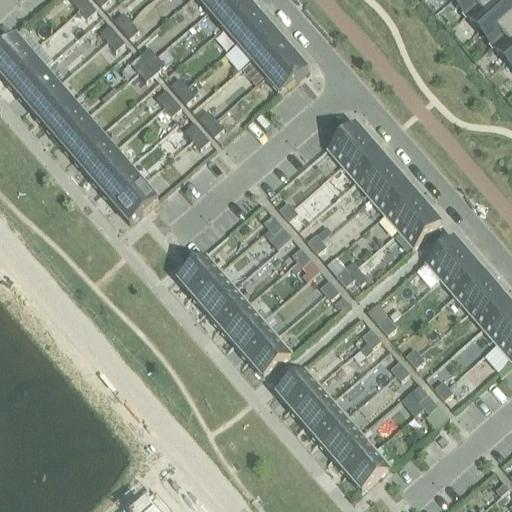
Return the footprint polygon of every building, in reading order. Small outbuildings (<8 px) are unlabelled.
[(77,0),(72,5),(80,14),(89,6),(83,0),(77,0)] [(108,0),(96,0),(94,2),(102,12),(111,3),(108,0)] [(228,0),(195,0),(195,1),(209,17),(228,0)] [(251,9),(243,0),(228,0),(209,17),(223,33),(251,9)] [(457,0),(456,1),(465,12),(461,16),(465,20),(488,0),(457,0)] [(511,4),(508,0),(488,0),(465,20),(469,25),(473,21),(482,32),(511,6),(511,4)] [(89,6),(80,14),(88,24),(97,15),(89,6)] [(511,6),(482,32),(492,43),(488,47),(492,51),(511,33),(511,6)] [(265,25),(251,9),(223,33),(237,50),(265,25)] [(114,26),(122,35),(128,30),(132,27),(124,17),(114,26)] [(280,41),(265,25),(237,50),(251,66),(280,41)] [(128,30),(122,35),(130,44),(136,39),(139,36),(132,27),(128,30)] [(100,38),(108,47),(117,39),(109,30),(100,38)] [(511,33),(492,51),(496,55),(500,52),(509,63),(511,60),(511,33)] [(117,39),(108,47),(116,56),(126,48),(117,39)] [(31,57),(16,40),(0,53),(0,78),(2,82),(31,57)] [(294,58),(280,41),(251,66),(265,82),(294,58)] [(149,52),(140,60),(148,69),(157,61),(149,52)] [(45,73),(31,57),(2,82),(16,98),(45,73)] [(309,75),(294,58),(265,82),(280,99),(309,75)] [(131,68),(139,78),(148,69),(140,60),(131,68)] [(165,71),(157,61),(148,69),(156,79),(165,71)] [(148,69),(139,78),(147,87),(156,79),(148,69)] [(59,90),(45,73),(16,98),(31,114),(59,90)] [(171,91),(178,100),(188,92),(180,83),(171,91)] [(73,106),(59,90),(31,114),(45,131),(73,106)] [(188,92),(178,100),(186,109),(196,101),(188,92)] [(157,103),(164,112),(174,104),(166,95),(157,103)] [(174,104),(164,112),(172,121),(182,113),(174,104)] [(87,122),(73,106),(45,131),(59,147),(87,122)] [(199,124),(207,133),(216,125),(208,116),(199,124)] [(101,139),(87,122),(59,147),(73,163),(101,139)] [(216,125),(207,133),(215,142),(224,134),(216,125)] [(185,136),(193,145),(202,137),(194,128),(185,136)] [(371,146),(356,129),(327,154),(342,171),(371,146)] [(202,137),(193,145),(201,154),(210,146),(202,137)] [(115,155),(101,139),(73,163),(87,180),(115,155)] [(342,171),(356,188),(385,163),(371,146),(342,171)] [(130,171),(115,155),(87,180),(101,196),(130,171)] [(356,188),(370,204),(399,179),(385,163),(356,188)] [(144,188),(130,171),(101,196),(115,212),(144,188)] [(370,204),(384,220),(413,195),(399,179),(370,204)] [(158,205),(144,188),(115,212),(130,229),(158,205)] [(384,220),(398,237),(427,212),(413,195),(384,220)] [(285,221),(294,213),(288,207),(279,215),(285,221)] [(398,237),(413,254),(442,229),(427,212),(398,237)] [(294,213),(285,221),(290,227),(299,219),(294,213)] [(269,234),(278,226),(273,220),(264,228),(269,234)] [(284,232),(278,226),(269,234),(275,240),(284,232)] [(324,233),(317,240),(322,246),(330,239),(324,233)] [(322,246),(317,240),(308,248),(313,254),(322,246)] [(454,243),(419,274),(433,291),(440,285),(469,260),(454,243)] [(322,246),(313,254),(318,260),(327,252),(322,246)] [(298,267),(307,259),(302,253),(292,261),(298,267)] [(200,265),(178,284),(192,301),(221,275),(206,259),(200,265)] [(303,273),(312,265),(307,259),(298,267),(303,273)] [(440,285),(455,301),(483,276),(469,260),(440,285)] [(341,286),(350,279),(345,273),(336,280),(341,286)] [(350,279),(341,286),(355,301),(362,294),(357,287),(364,281),(357,273),(350,279)] [(192,301),(207,317),(235,291),(221,275),(192,301)] [(455,301),(469,318),(497,293),(483,276),(455,301)] [(321,294),(326,299),(335,292),(330,286),(321,294)] [(207,317),(221,334),(250,307),(235,291),(207,317)] [(340,298),(335,292),(326,299),(331,305),(340,298)] [(483,334),(511,309),(497,293),(469,318),(483,334)] [(221,334),(235,350),(264,323),(250,307),(221,334)] [(483,334),(497,350),(511,337),(511,309),(483,334)] [(398,313),(390,320),(394,325),(402,318),(398,313)] [(392,327),(387,321),(378,329),(383,335),(392,327)] [(235,350),(249,366),(279,339),(264,323),(235,350)] [(392,327),(383,335),(388,341),(397,333),(392,327)] [(368,348),(377,340),(372,334),(363,342),(368,348)] [(511,337),(497,350),(511,367),(511,337)] [(279,339),(249,366),(264,383),(294,357),(279,339)] [(382,346),(377,340),(368,348),(373,354),(382,346)] [(406,361),(411,367),(420,360),(415,354),(406,361)] [(420,360),(411,367),(416,373),(426,366),(420,360)] [(391,375),(396,380),(405,373),(400,367),(391,375)] [(320,390),(305,373),(276,398),(291,415),(320,390)] [(405,373),(396,380),(401,386),(410,379),(405,373)] [(435,394),(434,394),(440,400),(449,392),(443,386),(435,394)] [(455,386),(449,392),(454,398),(457,402),(463,396),(455,386)] [(334,406),(320,390),(291,415),(305,431),(334,406)] [(449,392),(440,400),(445,406),(454,398),(449,392)] [(419,407),(425,413),(433,405),(428,400),(419,407)] [(433,405),(425,413),(430,419),(439,411),(433,405)] [(348,422),(334,406),(305,431),(319,447),(348,422)] [(362,439),(348,422),(319,447),(333,464),(362,439)] [(362,439),(333,464),(347,480),(376,455),(362,439)] [(448,445),(444,440),(438,445),(442,451),(448,445)] [(376,455),(347,480),(362,497),(391,472),(376,455)] [(510,494),(505,488),(496,496),(501,502),(510,494)] [(153,511),(170,511),(161,501),(152,510),(153,511)]
